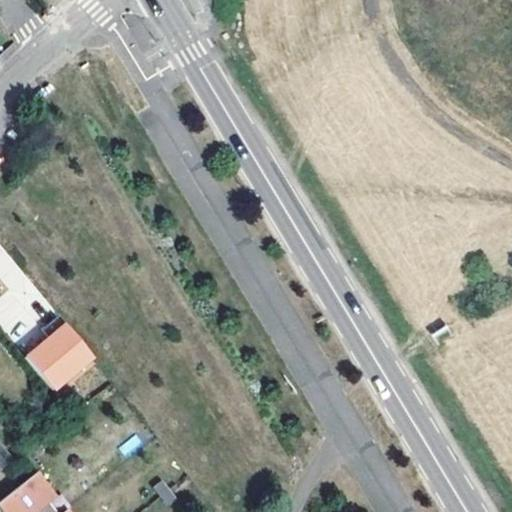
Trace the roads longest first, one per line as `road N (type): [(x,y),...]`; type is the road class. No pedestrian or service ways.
road 1 (secondary): [(466,511),(157,0)]
road 2 (unknown): [(511,168),(433,112),(413,86),(376,0)]
